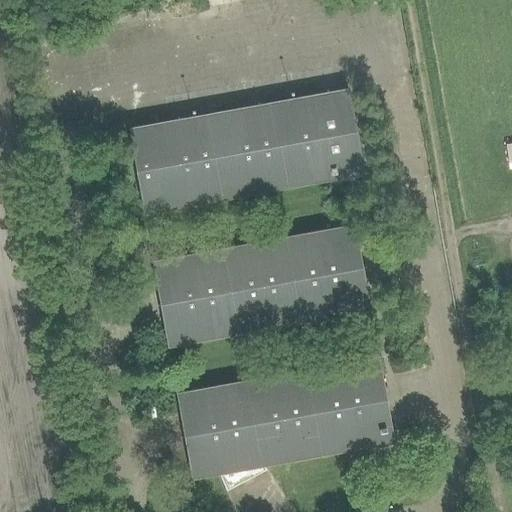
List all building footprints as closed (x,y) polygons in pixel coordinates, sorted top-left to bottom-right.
[(347,88),(127,128),(143,214),(363,174),(347,88)] [(354,224),(151,260),(166,345),(369,309),(354,224)] [(133,343),(135,354),(145,353),(143,342),(133,343)] [(377,355),(175,393),(191,479),(393,441),(377,355)] [(145,408),(147,419),(156,417),(154,406),(145,408)]
